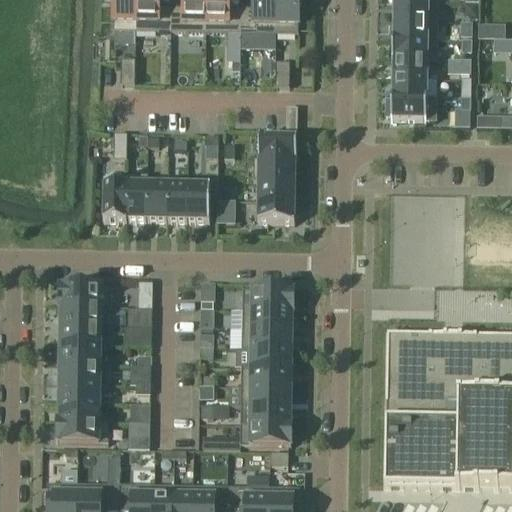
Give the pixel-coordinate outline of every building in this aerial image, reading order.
[(135,36),(136,0),(113,0),(113,26),(113,36),(135,36)] [(170,37),(171,11),(158,11),(158,0),(136,0),(135,36),(170,37)] [(205,38),(206,0),(183,0),(184,12),(171,11),(170,37),(205,38)] [(240,39),(241,13),(228,13),(228,0),(206,0),(205,38),(228,38),(240,39)] [(276,39),(276,0),(253,0),(254,13),(245,13),(241,13),(240,39),(245,39),(276,39)] [(298,40),(298,0),(276,0),(276,39),(298,40)] [(393,4),(393,8),(394,8),(394,7),(438,8),(437,0),(388,0),(389,4),(393,4)] [(394,8),(394,26),(428,27),(437,27),(438,8),(394,7),(394,8)] [(394,44),(394,45),(428,46),(428,45),(428,27),(394,26),(394,44)] [(463,28),(462,41),(472,41),(472,28),(463,28)] [(479,31),(479,44),(504,44),(504,31),(479,31)] [(228,38),(228,66),(232,67),(232,77),(240,77),(240,54),(240,39),(228,38)] [(392,44),(392,66),(393,66),(393,64),(427,65),(427,66),(437,66),(437,45),(428,45),(428,46),(394,45),(394,44),(392,44)] [(511,45),(494,45),(494,57),(511,57),(511,45)] [(463,46),(462,58),(471,58),(471,46),(463,46)] [(393,66),(393,84),(427,84),(427,66),(427,65),(393,64),(393,66)] [(121,91),(135,91),(135,65),(121,65),(121,91)] [(471,66),(449,65),(449,76),(459,76),(459,80),(470,80),(471,66)] [(290,68),(275,68),(275,94),(289,94),(290,68)] [(393,101),(393,103),(427,103),(427,102),(427,84),(393,84),(393,101)] [(470,85),(462,85),(462,104),(470,104),(470,85)] [(393,103),(393,101),(391,101),(391,106),(387,106),(386,121),(391,121),(391,126),(426,127),(426,126),(436,126),(436,102),(427,102),(427,103),(393,103)] [(470,104),(462,104),(461,116),(470,116),(470,104)] [(297,130),(297,120),(298,112),(286,112),(286,137),(297,138),(297,130)] [(477,122),(477,133),(501,134),(501,122),(477,122)] [(127,140),(114,139),(113,165),(127,165),(127,140)] [(147,142),(139,142),(139,152),(147,152),(147,142)] [(205,152),(218,152),(218,142),(205,142),(205,152)] [(259,165),(259,166),(295,166),(295,167),(297,167),(297,166),(297,144),(259,143),(259,165)] [(148,144),(148,153),(158,153),(158,144),(148,144)] [(174,146),(174,155),(187,155),(187,146),(174,146)] [(225,152),(224,165),(234,165),(234,152),(225,152)] [(254,165),(253,187),(258,187),(258,186),(295,187),(295,167),(295,166),(259,166),(259,165),(254,165)] [(104,227),(125,228),(126,180),(104,180),(104,227)] [(127,227),(146,227),(147,190),(148,190),(148,181),(126,180),(125,228),(127,228),(127,227)] [(258,187),(258,207),(295,208),(295,187),(258,186),(258,187)] [(146,227),(167,227),(168,190),(148,190),(147,190),(146,227)] [(167,227),(188,228),(188,191),(168,190),(167,227)] [(188,191),(188,228),(209,228),(210,191),(188,191)] [(511,197),(421,196),(420,246),(511,248),(511,197)] [(295,208),(258,207),(257,229),(294,229),(295,208)] [(60,292),(60,312),(101,313),(101,315),(111,315),(111,293),(87,293),(87,290),(76,290),(76,292),(60,292)] [(243,295),(242,315),(294,316),(294,296),(278,296),(278,294),(267,294),(267,296),(243,295)] [(140,314),(152,314),(152,306),(140,306),(140,314)] [(201,315),(213,315),(213,307),(201,307),(201,315)] [(61,314),(60,332),(101,332),(101,315),(101,313),(60,312),(59,314),(61,314)] [(136,314),(136,322),(152,322),(152,314),(136,314)] [(213,315),(201,315),(201,323),(213,323),(213,315)] [(242,315),(242,335),(292,336),(292,318),(293,318),(294,316),(242,315)] [(60,332),(60,351),(101,351),(101,332),(60,332)] [(242,335),(241,356),(251,356),(251,354),(292,355),(292,336),(242,335)] [(511,341),(387,339),(384,493),(511,494),(511,341)] [(127,352),(151,352),(151,343),(127,343),(127,352)] [(60,351),(60,370),(100,371),(100,369),(101,351),(60,351)] [(251,372),(251,373),(291,374),(292,355),(251,354),(251,356),(251,372)] [(60,370),(59,389),(100,390),(100,391),(109,392),(110,369),(100,369),(100,371),(60,370)] [(241,372),(241,393),(291,393),(291,374),(251,373),(251,372),(241,372)] [(59,389),(59,409),(100,409),(100,391),(100,390),(59,389)] [(212,393),(200,392),(199,404),(212,405),(212,393)] [(241,393),(240,413),(250,413),(250,412),(290,413),(291,393),(241,393)] [(59,426),(59,428),(99,429),(99,427),(100,409),(59,409),(59,426)] [(202,412),(202,424),(213,424),(213,412),(202,412)] [(250,430),(250,431),(290,432),(290,430),(290,413),(250,412),(250,413),(250,430)] [(59,426),(57,426),(57,448),(99,449),(108,449),(109,427),(99,427),(99,429),(59,428),(59,426)] [(135,441),(150,441),(151,430),(136,429),(135,441)] [(250,430),(240,429),(240,451),(291,452),(292,430),(290,430),(290,432),(250,431),(250,430)] [(204,444),(204,456),(217,456),(217,444),(204,444)] [(66,463),(78,463),(78,455),(66,455),(66,463)] [(174,464),(174,456),(162,456),(162,464),(174,464)] [(186,457),(174,456),(174,464),(186,465),(186,457)] [(282,466),(282,458),(270,458),(270,466),(282,466)] [(76,511),(77,490),(47,489),(46,511),(76,511)] [(119,511),(119,491),(77,490),(76,511),(119,511)] [(153,511),(154,491),(119,491),(119,511),(153,511)] [(173,511),(173,492),(154,491),(153,511),(173,511)] [(192,511),(193,492),(173,492),(173,511),(192,511)] [(226,511),(227,493),(193,492),(192,511),(226,511)] [(268,511),(269,493),(227,493),(226,511),(268,511)] [(299,511),(300,494),(269,493),(268,511),(299,511)]
